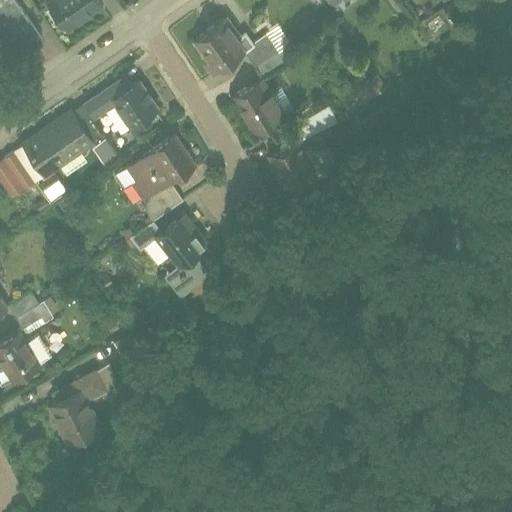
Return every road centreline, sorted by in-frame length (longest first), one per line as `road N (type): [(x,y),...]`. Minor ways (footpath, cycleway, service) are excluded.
road 1 (residential): [(148,25),(245,181)]
road 2 (residential): [(148,25),(0,125)]
